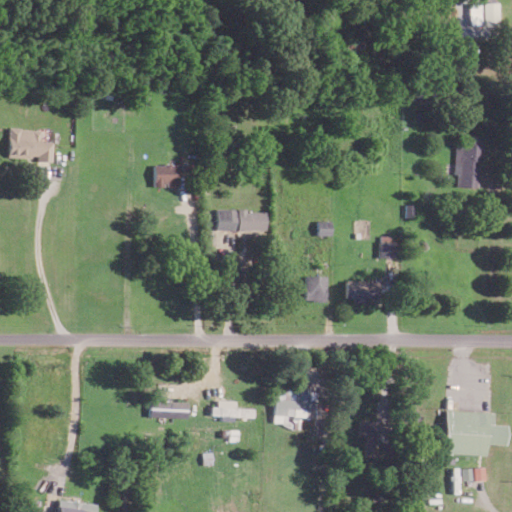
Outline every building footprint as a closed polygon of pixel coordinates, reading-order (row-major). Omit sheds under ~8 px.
[(497,1),(468,2),(468,24),(498,23),(497,1)] [(6,155),(36,157),(36,160),(51,160),(52,140),(41,140),(41,128),(7,127),(6,155)] [(452,185),(477,187),(480,135),(464,134),(463,143),(455,142),(452,185)] [(177,163),(151,164),(152,186),(178,186),(177,163)] [(265,228),(264,211),(245,211),(245,207),(214,208),(215,229),(265,228)] [(330,220),(315,220),(316,234),(330,234),(330,220)] [(377,256),(393,257),(394,235),(378,235),(377,256)] [(325,275),(303,275),(304,300),(325,300),(325,275)] [(344,297),(377,298),(377,280),(344,279),(344,297)] [(272,425),(299,425),(299,417),(315,417),(316,388),(273,387),(272,425)] [(147,415),(186,417),(187,401),(148,399),(147,415)] [(236,400),(213,399),(212,414),(219,415),(219,418),(235,419),(236,400)] [(502,443),(503,424),(490,423),(491,411),(444,409),(442,452),(483,453),(484,442),(502,443)] [(365,436),(364,454),(375,454),(377,419),(359,418),(358,435),(365,436)] [(470,479),(481,479),(481,466),(459,467),(459,479),(470,479)] [(93,511),(95,502),(57,498),(55,511),(41,510),(40,511),(93,511)]
